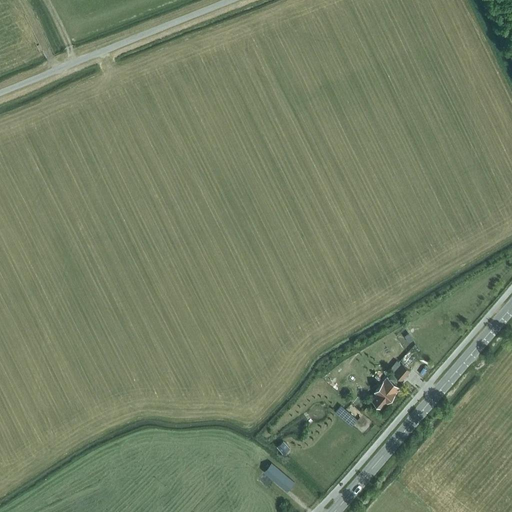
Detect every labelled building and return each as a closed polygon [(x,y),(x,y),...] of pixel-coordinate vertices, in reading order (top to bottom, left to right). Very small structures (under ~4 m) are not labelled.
[(410,371),(402,364),(393,374),(402,381),(410,371)] [(387,377),(374,392),(377,394),(372,400),(380,408),(386,401),(387,402),(395,392),(399,388),(387,377)] [(353,422),(359,416),(352,410),(347,417),(353,422)] [(277,446),(283,452),(288,448),(283,442),(277,446)] [(288,490),(294,482),(271,463),(265,470),(288,490)]
